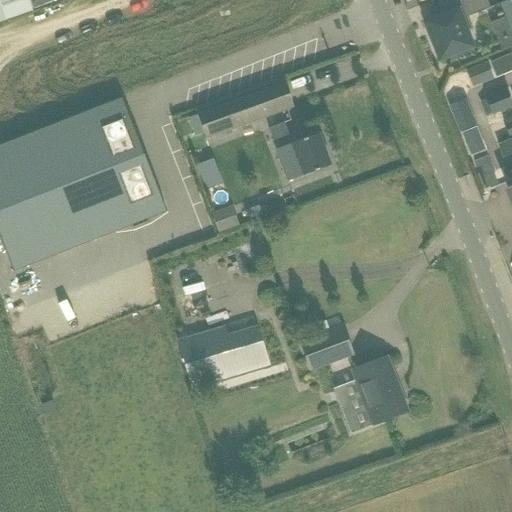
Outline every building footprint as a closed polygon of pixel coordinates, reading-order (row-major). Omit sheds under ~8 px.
[(490,8),(486,0),(452,0),(457,11),(425,23),(439,60),(455,54),(456,58),(474,51),(466,31),(471,29),(467,17),(490,8)] [(127,3),(0,54),(0,116),(8,137),(157,78),(127,3)] [(511,34),(497,41),(502,50),(511,46),(511,34)] [(469,86),(511,70),(511,49),(463,67),(469,86)] [(277,114),(267,88),(197,114),(206,140),(277,114)] [(477,100),(485,118),(511,107),(511,105),(505,88),(477,100)] [(122,98),(0,146),(0,236),(14,272),(166,212),(165,208),(163,209),(150,177),(133,135),(121,102),(123,102),(122,98)] [(467,156),(484,150),(465,99),(448,105),(467,156)] [(272,148),(290,141),(282,122),(265,129),(272,148)] [(278,149),(289,180),(300,176),(300,177),(330,166),(318,134),(278,149)] [(511,137),(496,144),(501,157),(511,152),(511,137)] [(211,159),(195,164),(203,188),(219,182),(211,159)] [(238,227),(233,210),(214,216),(219,233),(238,227)] [(224,327),(178,340),(192,389),(269,367),(257,326),(226,335),(224,327)] [(300,344),(311,370),(352,354),(342,327),(300,344)] [(362,395),(339,404),(350,433),(373,424),(389,418),(405,412),(392,379),(394,378),(386,358),(368,365),(352,371),(362,395)]
